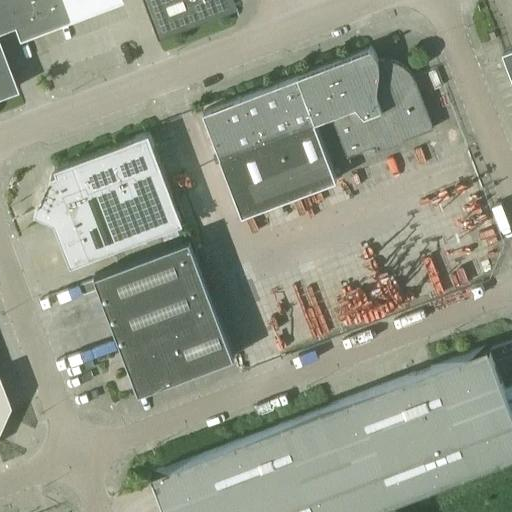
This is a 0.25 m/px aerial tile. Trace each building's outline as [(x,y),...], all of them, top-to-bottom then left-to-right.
[(0,0),(0,92),(16,87),(0,44),(0,27),(12,23),(18,36),(113,0),(142,0),(155,34),(234,4),(232,0),(0,0)] [(316,120),(332,113),(348,154),(347,154),(347,155),(375,144),(377,149),(434,127),(433,126),(432,127),(415,80),(413,77),(411,74),(409,71),(406,68),(403,66),(400,63),(397,62),(393,61),(389,60),(386,59),(382,60),(378,60),(373,45),(370,45),(369,46),(370,47),(203,110),(221,156),(238,149),(253,188),(331,158),(316,120)] [(183,220),(149,130),(55,166),(57,171),(52,173),(34,212),(36,212),(36,211),(54,220),(71,263),(183,220)] [(234,355),(189,237),(94,273),(139,391),(234,355)] [(396,511),(392,500),(511,454),(511,384),(505,387),(488,343),(151,471),(167,511),(396,511)] [(0,421),(9,402),(0,379),(0,421)]
